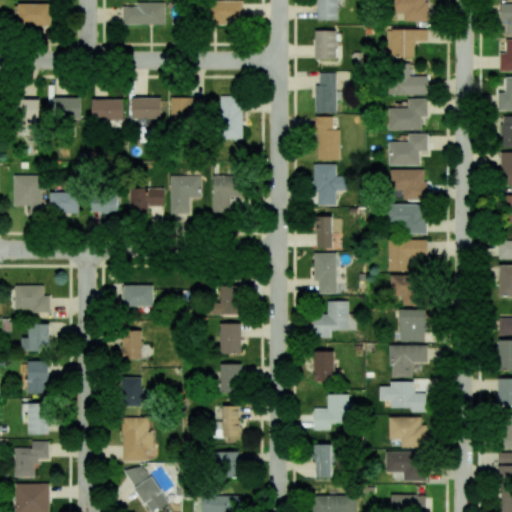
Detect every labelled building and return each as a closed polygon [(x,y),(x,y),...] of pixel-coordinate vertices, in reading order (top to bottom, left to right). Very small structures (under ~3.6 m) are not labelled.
[(338,20),(338,0),(317,0),(317,20),(338,20)] [(404,21),(427,21),(426,0),(389,0),(390,13),(403,13),(404,21)] [(242,1),(200,2),(201,23),(242,22),(242,1)] [(122,6),(122,24),(165,24),(164,2),(135,2),(136,6),(122,6)] [(51,4),(18,3),(18,25),(51,26),(51,4)] [(511,35),(511,3),(500,4),(500,22),(508,21),(508,36),(511,35)] [(427,29),(391,29),(391,56),(414,56),(414,41),(427,40),(427,29)] [(336,59),(336,30),(314,30),(314,59),(336,59)] [(511,39),(506,39),(505,53),(499,53),(499,71),(511,71),(511,39)] [(428,75),(410,76),(410,63),(387,64),(388,95),(428,94),(428,75)] [(315,112),(336,112),(335,72),(319,72),(319,84),(314,84),(315,112)] [(511,76),(504,76),(504,92),(498,92),(497,110),(511,110),(511,76)] [(241,139),(242,96),(220,96),(219,138),(241,139)] [(81,118),(81,98),(53,97),(52,118),(81,118)] [(161,98),(132,97),(131,118),(160,118),(161,98)] [(201,97),(170,97),(170,121),(201,121),(201,97)] [(388,130),(421,130),(421,116),(427,116),(427,98),(407,98),(407,108),(388,108),(388,130)] [(18,99),(18,134),(39,134),(39,99),(18,99)] [(122,120),(122,99),(91,99),(92,120),(122,120)] [(511,146),(511,115),(500,115),(500,147),(511,146)] [(339,160),(339,129),(333,129),(333,116),(317,116),(316,159),(339,160)] [(388,165),(419,165),(419,150),(427,151),(427,133),(408,133),(407,142),(388,142),(388,165)] [(511,185),(511,152),(500,152),(500,185),(511,185)] [(314,164),(315,206),(335,205),(335,191),(348,190),(347,176),(336,176),(335,163),(314,164)] [(425,169),(389,169),(390,190),(403,190),(403,199),(426,199),(425,169)] [(212,213),(230,213),(231,197),(240,197),(240,174),(212,174),(212,213)] [(14,206),(30,205),(30,213),(42,212),(41,175),(14,175),(14,206)] [(169,213),(189,214),(189,197),(200,197),(201,176),(170,175),(169,213)] [(164,206),(163,187),(130,188),(130,214),(147,214),(147,206),(164,206)] [(79,213),(79,192),(50,192),(50,213),(79,213)] [(117,212),(117,193),(91,193),(91,212),(117,212)] [(511,194),(503,195),(502,223),(511,223),(511,194)] [(426,204),(386,204),(386,232),(426,231),(426,204)] [(332,216),(315,216),(315,248),(332,248),(332,216)] [(388,271),(410,271),(411,262),(426,262),(426,240),(388,239),(388,271)] [(511,258),(511,240),(498,240),(498,259),(511,258)] [(335,252),(313,253),(314,281),(318,281),(318,294),(336,293),(335,252)] [(511,264),(499,265),(499,297),(511,296),(511,264)] [(389,296),(402,296),(402,305),(419,306),(419,276),(389,275),(389,296)] [(15,285),(14,311),(50,311),(50,296),(44,296),(44,285),(15,285)] [(124,306),(153,306),(152,285),(123,285),(124,306)] [(212,303),(212,315),(238,315),(238,285),(220,285),(221,302),(212,303)] [(348,300),(327,301),(327,313),(313,314),(314,337),(330,337),(330,330),(354,329),(354,319),(349,319),(348,300)] [(400,342),(426,342),(426,309),(399,309),(400,342)] [(511,316),(499,317),(499,333),(511,333),(511,316)] [(241,323),(220,323),(220,354),(241,353),(241,323)] [(50,324),(29,324),(28,337),(22,337),(22,351),(49,351),(50,324)] [(141,359),(141,330),(122,330),(121,358),(141,359)] [(511,339),(497,340),(498,370),(511,369),(511,339)] [(389,377),(412,377),(412,362),(427,363),(427,345),(390,344),(389,377)] [(313,381),(333,381),(334,351),(313,351),(313,381)] [(27,360),(28,394),(49,393),(48,360),(27,360)] [(221,392),(241,392),(241,363),(220,364),(221,392)] [(141,377),(122,377),(123,406),(142,406),(141,377)] [(511,377),(499,378),(499,406),(511,405),(511,377)] [(379,400),(390,401),(390,408),(411,408),(411,412),(425,412),(426,393),(413,393),(414,381),(390,381),(389,386),(379,386),(379,400)] [(350,394),(327,394),(327,408),(313,408),(314,430),(330,430),(330,423),(350,423),(350,394)] [(28,434),(48,434),(48,403),(28,403),(28,434)] [(239,406),(223,406),(223,436),(239,436),(239,406)] [(511,414),(501,415),(502,448),(511,447),(511,414)] [(389,416),(388,439),(401,440),(400,447),(426,448),(426,417),(389,416)] [(122,460),(155,460),(155,433),(149,433),(148,417),(122,417),(122,460)] [(15,477),(35,476),(35,458),(48,458),(48,441),(31,441),(31,447),(14,448),(15,477)] [(331,444),(313,444),(314,477),(331,477),(331,444)] [(402,481),(425,482),(426,452),(385,451),(384,472),(402,472),(402,481)] [(238,477),(239,452),(217,452),(216,477),(238,477)] [(511,452),(498,452),(498,482),(511,481),(511,452)] [(142,462),(125,472),(148,511),(153,511),(167,504),(142,462)] [(48,511),(49,483),(16,483),(15,511),(48,511)] [(511,511),(511,488),(501,488),(500,511),(511,511)] [(425,511),(426,494),(390,495),(390,511),(425,511)] [(201,511),(240,511),(240,495),(201,495),(201,511)] [(355,511),(356,496),(312,495),(311,511),(355,511)]
